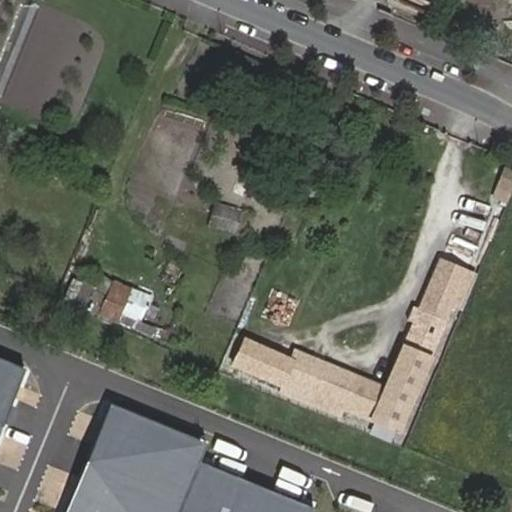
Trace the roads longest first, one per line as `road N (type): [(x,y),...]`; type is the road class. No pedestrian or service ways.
road 1 (residential): [(71,371),(429,511)]
road 2 (residential): [(233,0),(511,122)]
road 3 (residential): [(71,371),(16,511)]
